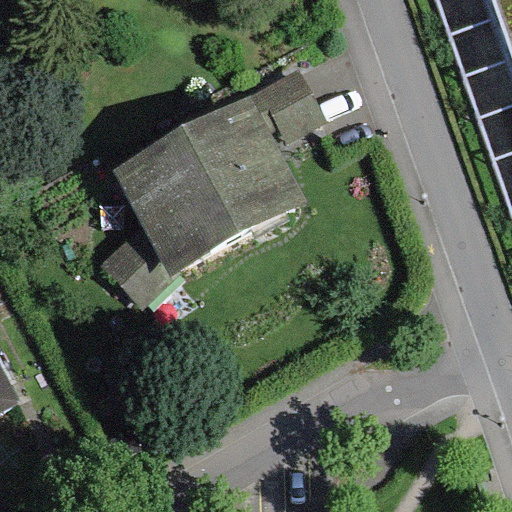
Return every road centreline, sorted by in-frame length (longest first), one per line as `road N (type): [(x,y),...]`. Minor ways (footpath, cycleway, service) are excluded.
road 1 (residential): [(484,308),(116,511)]
road 2 (residential): [(376,0),(484,308)]
